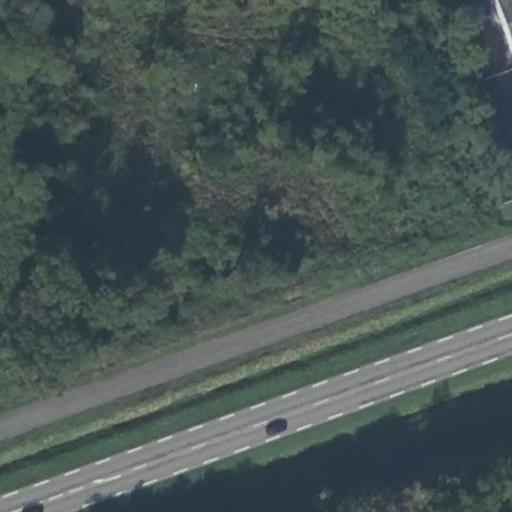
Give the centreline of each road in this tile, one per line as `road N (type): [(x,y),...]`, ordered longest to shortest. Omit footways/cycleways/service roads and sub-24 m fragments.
road 1 (unclassified): [(511,248),(0,428)]
road 2 (primary): [(511,335),(20,511)]
